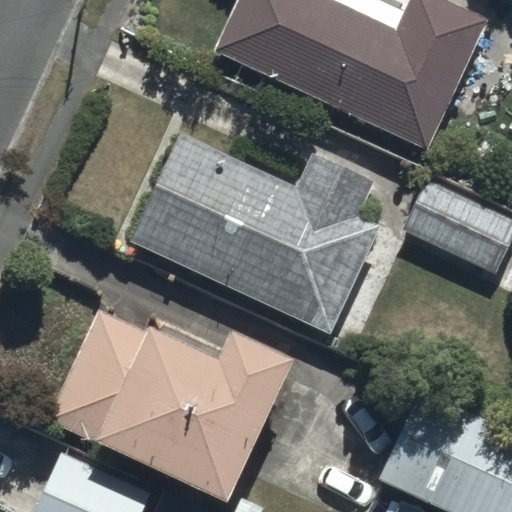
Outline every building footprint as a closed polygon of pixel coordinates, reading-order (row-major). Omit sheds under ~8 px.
[(328,0),(239,0),(216,49),(429,150),(489,22),(442,0),(410,0),(396,32),(328,0)] [(180,131),(129,239),(330,334),(381,226),(360,216),(376,182),(310,151),(294,186),(180,131)] [(511,219),(424,180),(401,230),(498,274),(511,243),(511,219)] [(99,304),(47,422),(232,502),(293,359),(229,332),(219,355),(99,304)] [(453,511),(507,511),(511,505),(511,429),(419,387),(379,476),(453,511)] [(41,511),(142,511),(151,493),(66,456),(41,511)] [(213,511),(163,488),(151,511),(213,511)]
